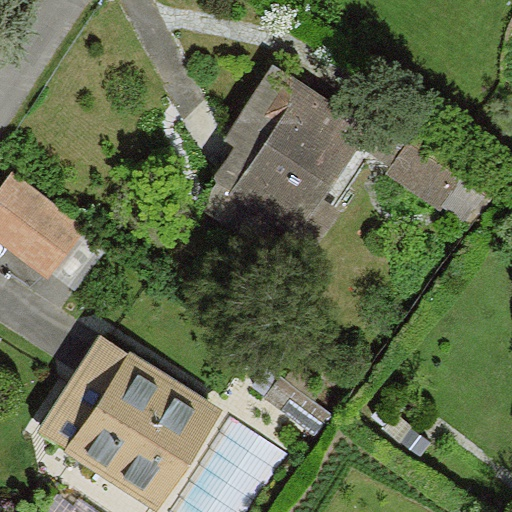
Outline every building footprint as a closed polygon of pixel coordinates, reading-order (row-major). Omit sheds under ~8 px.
[(350,149),(282,104),(223,195),(291,239),(350,149)] [(470,160),(425,130),(394,178),(438,208),(470,160)] [(84,232),(11,174),(0,187),(0,234),(50,274),(84,232)] [(214,406),(98,330),(39,419),(155,496),(214,406)] [(269,363),(253,383),(316,432),(331,412),(269,363)]
